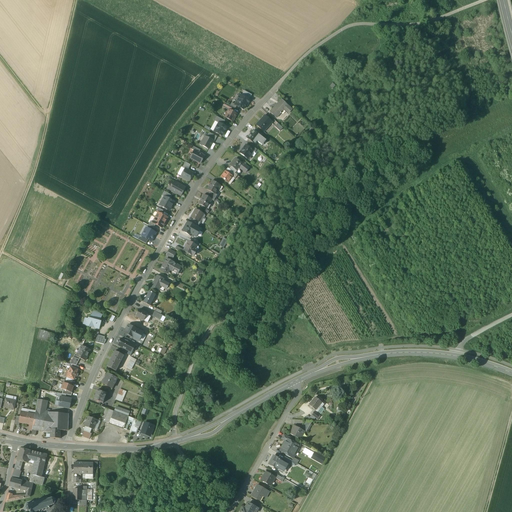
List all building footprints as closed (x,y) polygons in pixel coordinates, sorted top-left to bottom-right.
[(241,96),(249,100),(252,95),(244,91),(241,96)] [(237,106),(243,110),(246,105),(247,106),(250,100),(249,100),(241,96),(240,98),(238,97),(235,102),(236,102),(235,104),(234,105),(237,106)] [(278,114),(279,115),(280,114),(281,113),(284,109),(288,114),(292,110),(288,106),(282,100),(272,109),(273,110),(278,114)] [(229,110),(230,111),(232,107),(230,106),(225,103),(222,107),(228,110),(229,110)] [(224,117),(232,122),(234,120),(234,118),(236,114),(234,113),(233,111),(232,112),(230,111),(229,110),(228,110),(224,117)] [(256,125),(264,132),(272,122),(265,115),(256,125)] [(218,123),(223,125),(225,121),(217,117),(215,121),(218,123)] [(214,132),(222,136),(227,127),(223,125),(218,123),(214,132)] [(247,138),(255,144),(257,141),(256,140),(260,135),(254,131),(253,130),(247,138)] [(209,132),(206,137),(213,141),(214,142),(217,137),(209,132)] [(257,141),(262,145),(266,140),(261,137),(260,135),(256,140),(257,141)] [(200,144),(208,149),(213,141),(206,137),(205,137),(202,142),(202,141),(200,144)] [(239,153),(246,158),(249,154),(250,155),(253,151),(249,147),(246,145),(239,153)] [(190,158),(200,164),(204,156),(199,153),(194,151),(192,154),(192,155),(190,158)] [(236,170),(238,167),(241,163),(235,159),(230,166),(231,166),(236,170)] [(185,169),(187,170),(190,165),(185,162),(182,168),(185,169)] [(241,163),(238,167),(240,169),(245,172),(249,168),(242,163),(241,163)] [(185,169),(181,177),(189,181),(194,174),(187,170),(185,169)] [(221,177),(230,184),(234,178),(229,174),(225,171),(221,177)] [(237,175),(235,174),(231,171),(229,174),(234,178),(235,179),(237,175)] [(210,192),(215,194),(218,189),(217,189),(219,185),(212,181),(207,190),(210,192)] [(177,194),(181,196),(185,188),(174,182),(169,190),(174,192),(174,193),(174,194),(175,194),(176,194),(177,194)] [(164,197),(170,200),(172,196),(164,191),(162,196),(164,197)] [(199,204),(207,208),(211,200),(212,200),(207,197),(204,195),(199,204)] [(161,206),(169,211),(174,202),(170,200),(164,197),(161,202),(162,202),(161,206)] [(194,219),(198,222),(199,222),(201,218),(200,218),(203,214),(195,209),(191,218),(194,219)] [(158,213),(155,218),(165,223),(168,218),(161,214),(158,213)] [(162,228),(165,223),(155,218),(152,223),(155,225),(162,228)] [(183,231),(191,236),(196,227),(191,224),(188,223),(183,231)] [(197,228),(196,227),(191,236),(192,234),(196,237),(200,230),(197,228)] [(148,240),(151,242),(156,233),(148,229),(145,232),(144,231),(141,236),(148,240)] [(138,240),(146,244),(148,240),(141,236),(140,235),(138,240)] [(184,251),(193,256),(198,247),(193,244),(189,242),(184,251)] [(166,255),(172,259),(175,253),(169,250),(166,255)] [(169,270),(177,274),(181,267),(173,263),(166,259),(160,270),(168,274),(169,270)] [(157,289),(158,290),(160,286),(166,289),(169,284),(163,281),(164,279),(157,276),(152,286),(157,289)] [(144,302),(149,305),(150,302),(153,303),(155,299),(152,298),(154,294),(152,293),(151,292),(151,293),(149,292),(144,302)] [(136,317),(144,321),(147,313),(140,309),(136,317)] [(162,316),(160,314),(155,311),(152,316),(160,320),(162,316)] [(94,327),(99,329),(101,322),(99,322),(102,316),(95,312),(93,316),(91,315),(89,319),(88,318),(86,325),(90,326),(89,327),(90,327),(91,326),(94,327),(93,328),(94,328),(94,327)] [(130,336),(133,338),(135,334),(137,330),(128,325),(124,333),(127,334),(127,335),(130,336)] [(37,339),(50,343),(53,334),(40,330),(37,339)] [(142,332),(137,330),(135,334),(133,338),(138,340),(139,339),(142,333),(142,332)] [(95,342),(104,344),(106,340),(104,339),(104,337),(97,335),(95,342)] [(118,346),(126,350),(130,343),(123,340),(121,339),(118,346)] [(133,345),(130,343),(126,350),(132,353),(135,346),(133,345)] [(80,358),(85,361),(87,357),(87,356),(90,350),(81,345),(76,356),(80,358)] [(107,366),(116,371),(124,356),(115,351),(107,366)] [(71,364),(76,365),(80,358),(76,356),(74,355),(70,364),(71,364)] [(126,367),(131,370),(136,360),(131,357),(126,367)] [(73,380),(74,380),(78,370),(70,367),(68,372),(67,371),(65,376),(66,377),(67,377),(73,380)] [(102,383),(112,388),(111,387),(115,378),(117,379),(117,378),(107,373),(104,379),(102,383)] [(65,383),(63,382),(62,385),(61,389),(64,390),(71,393),(71,392),(73,386),(71,385),(65,383)] [(93,400),(103,403),(107,394),(97,390),(93,400)] [(60,397),(58,406),(69,409),(71,399),(65,398),(60,397)] [(309,405),(315,410),(322,403),(315,397),(309,405)] [(4,408),(13,409),(15,401),(6,399),(4,408)] [(38,400),(36,410),(45,411),(47,401),(44,401),(38,400)] [(114,412),(128,416),(130,412),(121,408),(121,409),(116,407),(114,412)] [(49,412),(45,411),(36,410),(36,411),(35,414),(33,423),(32,429),(36,430),(45,432),(46,428),(49,412)] [(104,422),(109,423),(113,411),(109,410),(106,418),(104,422)] [(114,412),(113,411),(109,423),(123,429),(125,424),(126,420),(128,416),(114,412)] [(30,425),(30,423),(33,423),(35,414),(21,412),(20,417),(19,423),(26,424),(26,423),(30,424),(30,425)] [(68,414),(49,412),(46,428),(60,430),(68,431),(68,414)] [(84,426),(85,427),(91,429),(92,429),(94,425),(95,425),(97,420),(88,417),(86,422),(85,422),(84,426)] [(300,428),(307,431),(312,421),(304,421),(300,428)] [(141,432),(150,435),(154,426),(145,423),(141,432)] [(290,434),(299,439),(304,431),(294,426),(290,434)] [(50,438),(60,439),(60,430),(46,428),(45,432),(50,432),(50,434),(50,437),(50,438)] [(82,437),(89,439),(92,434),(90,433),(84,431),(82,437)] [(280,451),(292,458),(299,446),(293,443),(293,442),(292,442),(291,442),(290,441),(287,439),(286,440),(280,451)] [(35,452),(30,451),(20,448),(17,460),(21,461),(27,463),(27,462),(28,459),(29,456),(33,457),(35,452)] [(47,455),(35,452),(33,457),(36,458),(35,462),(44,464),(47,455)] [(313,452),(311,458),(322,463),(325,457),(313,452)] [(286,465),(282,462),(282,461),(273,456),(269,464),(277,469),(278,468),(283,471),(286,465)] [(294,458),(292,461),(284,457),(283,460),(291,465),(293,462),(297,464),(299,461),(294,458)] [(44,464),(35,462),(34,464),(32,471),(42,474),(44,464)] [(74,473),(81,474),(81,468),(92,468),(93,463),(74,463),(74,473)] [(19,471),(14,470),(12,478),(19,479),(21,471),(19,471)] [(309,472),(306,471),(304,475),(309,477),(309,479),(313,481),(316,474),(309,471),(309,472)] [(261,480),(270,486),(275,477),(265,472),(266,473),(264,476),(263,476),(261,480)] [(41,477),(32,474),(31,474),(29,482),(42,486),(44,478),(41,477)] [(26,493),(30,495),(33,484),(11,478),(9,487),(27,491),(26,493)] [(251,496),(259,500),(262,496),(266,498),(269,492),(257,485),(251,496)] [(5,502),(24,499),(23,495),(12,496),(13,494),(7,493),(5,502)] [(34,511),(35,511),(36,511),(39,511),(40,511),(40,510),(42,510),(42,511),(43,510),(43,509),(46,508),(46,511),(48,511),(56,510),(54,505),(55,505),(54,504),(55,502),(56,502),(55,502),(54,500),(55,499),(54,499),(52,498),(52,497),(51,497),(51,498),(49,499),(49,498),(48,498),(49,499),(48,499),(47,499),(47,497),(46,498),(46,499),(44,499),(44,498),(43,499),(40,500),(40,499),(39,500),(40,501),(37,502),(37,500),(36,501),(36,502),(34,503),(33,502),(33,503),(30,504),(29,503),(28,503),(27,504),(26,505),(26,507),(25,507),(26,511),(27,511),(29,511),(34,511)] [(252,511),(253,511),(252,511),(256,511),(258,509),(255,507),(248,503),(245,509),(244,511),(241,510),(240,511),(252,511)]
